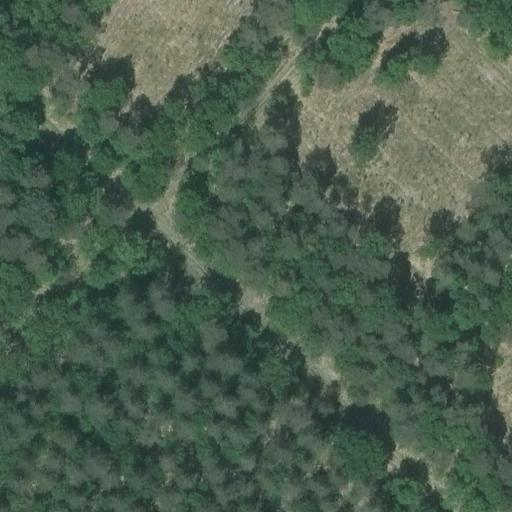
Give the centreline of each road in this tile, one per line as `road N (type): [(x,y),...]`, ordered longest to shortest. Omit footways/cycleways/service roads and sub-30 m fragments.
road 1 (track): [(0,81),(446,511)]
road 2 (track): [(0,353),(342,0)]
